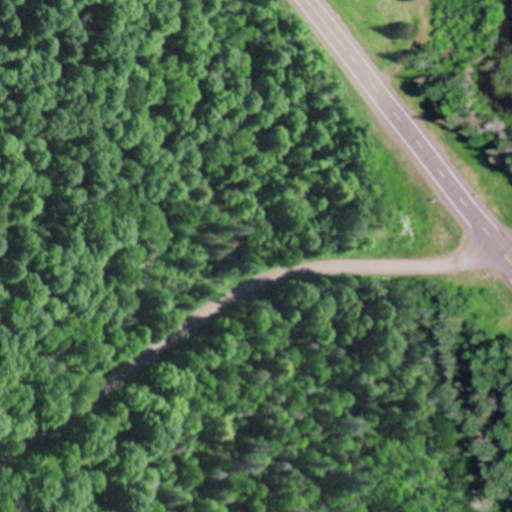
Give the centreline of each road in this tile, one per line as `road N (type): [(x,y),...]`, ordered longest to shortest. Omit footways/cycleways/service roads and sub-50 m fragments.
road 1 (residential): [(505,256),(330,268),(254,287),(0,460)]
road 2 (primary): [(302,0),(511,264)]
